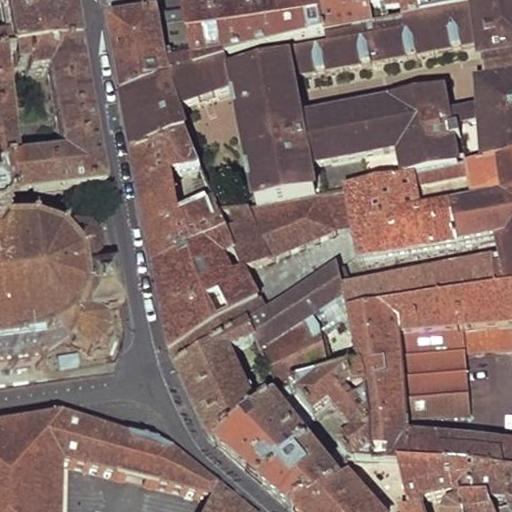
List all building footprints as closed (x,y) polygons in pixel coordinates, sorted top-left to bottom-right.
[(0,0),(0,7),(3,7),(8,35),(0,36),(0,53),(5,53),(12,53),(75,46),(69,13),(67,0),(0,0)] [(195,63),(197,75),(226,66),(230,65),(230,62),(269,52),(327,37),(321,0),(274,0),(252,3),(185,14),(195,63)] [(511,56),(511,0),(472,0),(474,9),(423,19),(406,22),(373,28),(327,37),(328,49),(295,55),(300,78),(481,47),(483,61),(486,60),(511,56)] [(321,0),(327,37),(373,28),(371,13),(368,0),(321,0)] [(368,0),(371,13),(388,11),(404,9),(405,16),(406,22),(423,19),(420,0),(368,0)] [(420,0),(423,19),(474,9),(472,0),(420,0)] [(113,25),(111,27),(118,64),(124,99),(197,75),(195,63),(167,68),(158,18),(113,25)] [(5,53),(0,53),(0,189),(1,201),(101,188),(88,118),(75,46),(12,53),(15,68),(24,68),(26,77),(43,75),(57,155),(15,160),(5,53)] [(511,56),(486,60),(487,75),(487,90),(511,84),(511,56)] [(130,128),(135,157),(186,139),(188,136),(181,116),(232,99),(254,212),(319,199),(313,175),(397,159),(402,183),(462,172),(448,97),(303,124),(292,65),(228,79),(226,66),(197,75),(124,99),(130,128)] [(511,84),(487,90),(476,92),(482,168),(511,162),(511,84)] [(186,139),(135,157),(145,214),(155,269),(228,236),(220,219),(215,206),(182,221),(175,180),(202,173),(186,139)] [(349,193),(361,256),(362,264),(499,243),(502,259),(349,288),(344,271),(339,273),(350,319),(511,292),(511,162),(482,168),(462,172),(402,183),(349,193)] [(361,256),(349,193),(325,198),(335,236),(251,274),(263,302),(259,305),(265,318),(338,271),(361,256)] [(335,236),(325,198),(319,199),(254,212),(220,219),(228,236),(247,275),(251,274),(335,236)] [(0,369),(45,364),(43,357),(69,343),(88,353),(89,357),(95,355),(93,351),(100,343),(105,347),(108,344),(103,339),(107,333),(113,332),(113,328),(107,328),(104,320),(109,316),(107,313),(102,316),(98,314),(101,308),(122,305),(114,261),(95,263),(92,259),(94,255),(99,256),(101,252),(94,250),(95,242),(100,240),(99,235),(93,239),(85,232),(86,225),(83,223),(81,229),(70,230),(68,224),(66,226),(67,232),(54,249),(25,233),(25,230),(19,230),(18,232),(0,231),(0,369)] [(228,236),(155,269),(163,314),(170,357),(259,305),(247,275),(228,236)] [(511,292),(350,319),(339,273),(338,271),(265,318),(249,329),(256,345),(266,365),(272,377),(282,400),(352,376),(357,392),(368,392),(376,455),(390,456),(391,471),(403,472),(472,474),(475,504),(492,504),(509,507),(511,508),(511,292)] [(265,318),(259,305),(170,357),(174,365),(178,372),(249,329),(265,318)] [(249,329),(178,372),(194,407),(211,441),(259,413),(252,398),(252,396),(252,393),(250,390),(248,390),(233,356),(256,345),(249,329)] [(272,377),(266,365),(258,369),(263,380),(272,377)] [(376,471),(376,455),(368,392),(357,392),(352,376),(282,400),(259,413),(211,441),(258,482),(292,511),(297,511),(317,501),(318,504),(357,483),(353,471),(376,471)] [(0,511),(56,511),(58,466),(207,503),(214,493),(168,455),(143,447),(57,420),(0,428),(0,511)] [(317,501),(297,511),(409,511),(403,472),(391,471),(376,471),(353,471),(357,483),(318,504),(317,501)] [(472,474),(403,472),(409,511),(425,511),(425,507),(456,499),(462,506),(475,504),(472,474)] [(238,511),(214,493),(207,503),(202,511),(238,511)]
